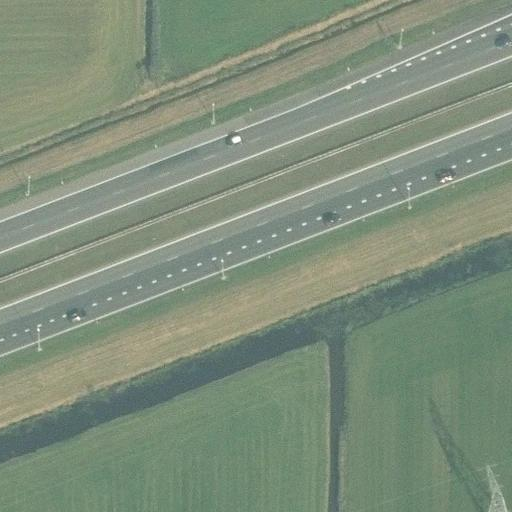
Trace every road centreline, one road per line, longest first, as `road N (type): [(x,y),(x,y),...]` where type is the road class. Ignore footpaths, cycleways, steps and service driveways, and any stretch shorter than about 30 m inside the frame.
road 1 (motorway): [(511,40),(0,237)]
road 2 (motorway): [(0,326),(511,130)]
